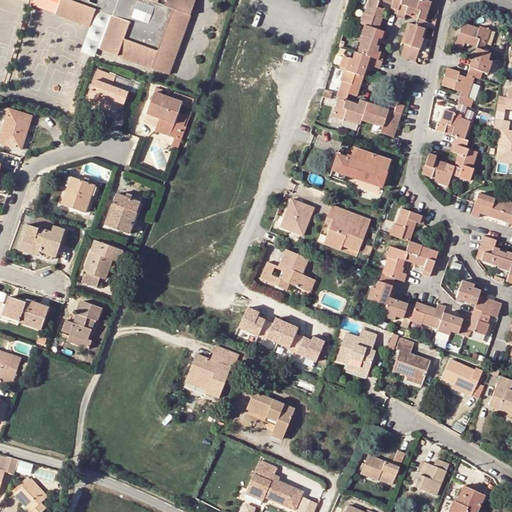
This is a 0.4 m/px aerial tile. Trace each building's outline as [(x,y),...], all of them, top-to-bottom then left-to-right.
[(35,0),(34,5),(56,14),(60,0),(35,0)] [(60,0),(56,14),(90,27),(96,10),(109,14),(112,16),(100,49),(168,75),(195,0),(166,0),(164,5),(156,2),(156,0),(60,0)] [(381,52),(377,51),(384,31),(378,30),(380,24),(377,23),(379,16),(382,17),(384,10),(377,7),(378,0),(386,0),(386,3),(391,4),(390,8),(398,11),(395,17),(403,20),(405,14),(410,16),(411,13),(418,16),(415,26),(407,23),(406,28),(408,29),(406,37),(403,36),(401,43),(405,44),(401,57),(415,62),(423,38),(422,38),(427,22),(425,21),(431,2),(425,0),(368,0),(365,13),(363,12),(359,23),(364,25),(361,36),(362,37),(357,53),(354,52),(352,59),(348,58),(344,70),(339,81),(341,81),(336,97),(339,98),(332,117),(343,121),(344,119),(360,125),(361,121),(372,125),(373,124),(382,127),(380,133),(393,137),(404,106),(392,101),(389,110),(367,102),(360,100),(358,104),(346,100),(348,94),(356,97),(363,76),(366,69),(367,65),(372,67),(379,69),(381,61),(384,53),(381,52)] [(480,26),(479,28),(463,23),(455,45),(463,48),(464,44),(476,48),(467,74),(466,77),(459,75),(460,72),(448,67),(441,85),(461,92),(457,103),(470,107),(473,99),(467,97),(473,82),(474,77),(480,79),(483,72),(487,74),(492,61),(489,60),(491,53),(483,50),(490,30),(480,26)] [(348,58),(344,57),(339,68),(344,70),(348,58)] [(97,70),(84,104),(94,108),(95,105),(116,113),(120,103),(123,104),(127,93),(111,87),(114,77),(97,70)] [(473,82),(467,97),(473,99),(475,100),(481,85),(473,82)] [(321,97),(329,99),(330,96),(332,92),(324,89),(322,93),(321,97)] [(511,89),(508,89),(507,99),(498,97),(496,111),(504,112),(505,109),(511,110),(511,89)] [(145,115),(157,120),(172,125),(180,103),(153,93),(145,115)] [(180,103),(172,125),(157,120),(153,131),(180,140),(192,108),(180,103)] [(0,143),(20,150),(31,116),(7,108),(0,132),(0,143)] [(453,117),(454,113),(444,109),(437,130),(455,136),(452,143),(449,151),(457,153),(455,159),(456,159),(454,166),(435,160),(438,152),(431,149),(422,174),(438,180),(437,183),(448,186),(452,174),(469,181),(473,169),(471,168),(477,152),(465,147),(468,141),(464,139),(470,121),(460,117),(459,119),(453,117)] [(454,113),(453,117),(459,119),(460,117),(462,113),(455,111),(454,113)] [(509,122),(495,119),(493,129),(501,130),(495,161),(511,163),(511,132),(507,132),(509,122)] [(354,150),(350,160),(345,176),(356,180),(357,177),(381,185),(390,162),(354,150)] [(350,160),(342,158),(335,180),(342,182),(345,176),(350,160)] [(64,175),(60,186),(68,188),(62,205),(83,213),(89,197),(96,200),(100,187),(72,177),(71,178),(64,175)] [(381,185),(357,177),(356,180),(380,188),(381,185)] [(116,193),(105,225),(128,234),(136,213),(139,202),(136,200),(130,198),(125,196),(116,193)] [(511,334),(511,347),(509,355),(511,356),(511,203),(505,201),(494,198),(494,199),(478,194),(474,204),(470,215),(477,218),(479,214),(498,220),(511,224),(511,267),(510,267),(511,261),(511,254),(493,247),(495,241),(483,237),(477,251),(483,253),(480,261),(497,267),(496,269),(508,273),(505,282),(511,284),(511,285),(511,288),(511,324),(511,326),(509,334),(511,334)] [(313,212),(291,204),(281,232),(303,240),(313,212)] [(327,239),(326,242),(343,248),(359,253),(367,229),(356,225),(359,218),(331,208),(328,216),(339,220),(338,224),(333,223),(331,228),(327,239)] [(392,224),(388,235),(409,242),(412,234),(416,223),(422,225),(425,218),(401,209),(400,209),(394,225),(392,224)] [(325,225),(331,228),(333,223),(338,224),(339,220),(328,216),(325,225)] [(40,218),(36,228),(51,233),(53,226),(54,222),(40,218)] [(369,222),(359,218),(356,225),(367,229),(369,222)] [(18,250),(30,255),(31,250),(39,252),(39,251),(56,257),(65,230),(53,226),(51,233),(36,228),(27,225),(18,250)] [(321,236),(318,244),(325,246),(326,242),(327,239),(321,236)] [(122,250),(94,240),(82,272),(85,272),(99,277),(101,278),(108,259),(113,260),(119,263),(122,250)] [(343,248),(326,242),(325,246),(342,253),(343,248)] [(473,285),(461,280),(455,299),(474,305),(469,322),(442,313),(444,307),(437,305),(436,309),(415,302),(414,306),(388,298),(394,279),(403,282),(405,274),(401,273),(403,268),(402,267),(404,261),(424,267),(421,275),(428,277),(437,253),(409,242),(405,252),(388,247),(385,258),(386,259),(380,274),(378,282),(376,281),(373,289),(370,288),(366,299),(384,306),(381,316),(393,320),(395,316),(402,319),(409,321),(420,325),(421,324),(437,330),(436,332),(448,336),(449,332),(463,337),(466,330),(484,336),(488,325),(486,324),(489,316),(496,318),(501,304),(493,301),(485,298),(477,296),(479,290),(472,288),(473,285)] [(480,261),(483,253),(477,251),(474,259),(480,261)] [(297,291),(307,294),(312,280),(302,277),(307,262),(285,254),(279,272),(285,274),(282,284),(272,280),(276,270),(268,268),(261,286),(287,295),(291,286),(298,289),(297,291)] [(113,260),(108,259),(101,278),(106,279),(113,260)] [(96,288),(99,277),(85,272),(81,282),(96,288)] [(493,282),(503,286),(505,282),(495,277),(493,282)] [(317,282),(312,280),(307,294),(312,296),(317,282)] [(8,296),(5,305),(1,315),(18,321),(40,329),(48,307),(26,299),(25,302),(8,296)] [(79,315),(76,324),(72,323),(66,320),(61,332),(69,334),(67,342),(88,350),(91,342),(88,341),(88,340),(94,321),(97,322),(101,309),(80,301),(75,314),(79,315)] [(0,318),(17,325),(18,321),(1,315),(5,305),(0,303),(0,318)] [(258,314),(246,309),(238,328),(266,340),(267,338),(289,348),(289,349),(316,361),(325,341),(313,336),(311,341),(295,334),(298,328),(274,318),(272,325),(256,318),(258,314)] [(406,330),(409,321),(402,319),(399,328),(406,330)] [(359,338),(345,333),(338,354),(349,358),(347,364),(367,371),(374,351),(371,350),(375,335),(361,330),(359,338)] [(392,333),(387,349),(392,351),(398,335),(392,333)] [(44,347),(46,338),(39,336),(36,344),(44,347)] [(395,349),(399,351),(392,371),(406,376),(422,382),(429,361),(409,354),(411,347),(398,343),(395,349)] [(188,375),(210,385),(206,393),(206,396),(219,401),(231,371),(234,372),(235,370),(240,358),(216,348),(210,362),(196,356),(188,375)] [(0,376),(13,381),(21,358),(0,351),(0,376)] [(249,355),(245,353),(241,363),(245,365),(249,355)] [(346,365),(347,364),(349,358),(338,354),(335,361),(346,365)] [(263,373),(267,363),(249,355),(245,365),(263,373)] [(475,372),(449,360),(440,379),(452,385),(465,391),(464,394),(470,397),(481,372),(476,370),(475,372)] [(367,371),(347,364),(346,365),(345,371),(365,378),(367,371)] [(210,385),(188,375),(185,384),(206,393),(210,385)] [(420,386),(422,382),(406,376),(405,380),(420,386)] [(511,383),(511,381),(499,376),(487,406),(498,410),(511,415),(511,391),(509,390),(511,383)] [(464,394),(465,391),(452,385),(450,388),(464,394)] [(292,409),(252,391),(246,403),(265,411),(263,416),(274,421),(268,434),(280,439),(292,409)] [(244,408),(263,416),(265,411),(246,403),(244,408)] [(511,420),(511,415),(498,410),(496,415),(511,420)] [(391,464),(367,455),(359,473),(376,480),(380,471),(394,476),(403,453),(397,451),(391,464)] [(5,463),(2,472),(3,472),(13,475),(14,474),(19,461),(6,457),(5,463)] [(413,487),(435,496),(448,464),(435,459),(432,466),(429,465),(424,477),(418,474),(413,487)] [(300,491),(275,480),(270,478),(271,474),(274,467),(257,460),(246,486),(263,493),(262,496),(293,509),(300,491)] [(14,474),(25,478),(30,463),(19,461),(14,474)] [(418,474),(424,477),(429,465),(423,462),(418,474)] [(394,476),(380,471),(376,480),(390,486),(394,476)] [(41,503),(46,498),(30,480),(15,495),(30,511),(41,511),(46,508),(41,503)] [(260,500),(262,496),(263,493),(246,486),(243,493),(260,500)] [(453,501),(448,511),(475,511),(483,496),(463,486),(455,502),(453,501)] [(7,493),(2,505),(8,507),(13,495),(7,493)]
